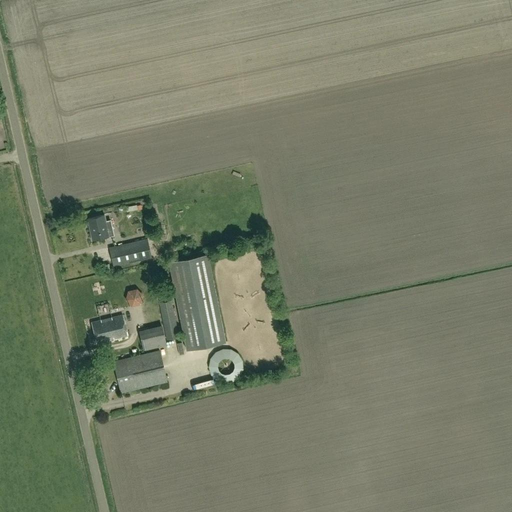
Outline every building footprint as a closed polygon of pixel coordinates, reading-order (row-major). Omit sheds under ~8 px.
[(111,220),(105,221),(103,215),(87,219),(91,240),(114,235),(111,220)] [(146,240),(109,248),(113,266),(150,258),(146,240)] [(186,351),(225,343),(207,255),(168,262),(186,351)] [(132,305),(144,302),(140,286),(128,289),(132,305)] [(158,303),(166,340),(178,338),(170,301),(158,303)] [(96,342),(126,336),(122,315),(91,322),(96,342)] [(166,346),(161,325),(138,331),(143,351),(166,346)] [(166,383),(158,352),(113,362),(121,393),(166,383)] [(196,385),(213,382),(212,376),(195,379),(196,385)]
